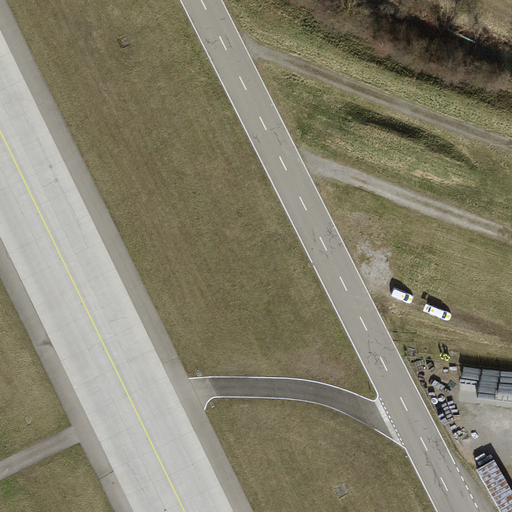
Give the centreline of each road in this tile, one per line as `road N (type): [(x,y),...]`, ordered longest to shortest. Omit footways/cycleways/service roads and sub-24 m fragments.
road 1 (track): [(219,32),(511,140)]
road 2 (track): [(511,237),(280,155)]
